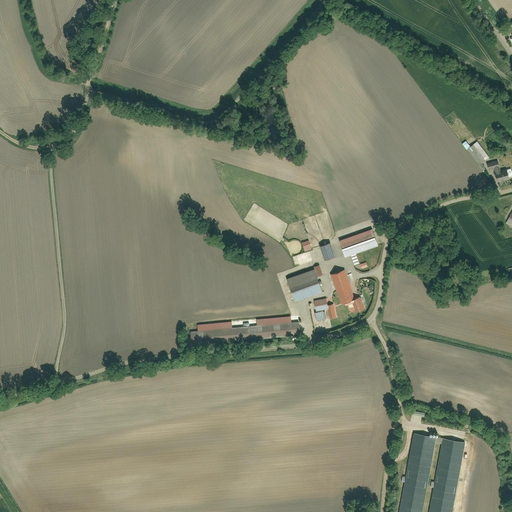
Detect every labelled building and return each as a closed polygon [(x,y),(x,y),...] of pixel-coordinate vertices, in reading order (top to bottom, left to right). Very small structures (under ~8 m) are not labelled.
[(472,146),(468,140),(463,144),(467,150),(472,146)] [(491,157),(478,141),(472,146),(467,150),(482,169),(486,165),(483,163),(491,157)] [(499,160),(488,163),(490,169),(495,168),(501,166),(499,160)] [(503,171),(496,173),(499,182),(511,178),(508,169),(503,171)] [(374,229),(342,240),(348,256),(352,255),(358,253),(380,245),(374,229)] [(333,242),(323,246),(327,259),(337,256),(333,242)] [(305,251),(313,249),(311,243),(304,245),(305,251)] [(358,253),(352,255),(355,265),(361,263),(358,253)] [(324,274),(321,265),(316,267),(316,269),(319,276),(324,274)] [(316,269),(288,279),(296,301),(324,292),(319,276),(316,269)] [(346,269),(332,274),(343,303),(349,301),(356,299),(346,269)] [(357,311),(366,308),(362,297),(356,299),(349,301),(352,310),(357,309),(357,311)] [(328,298),(316,301),(318,311),(330,308),(329,305),(328,298)] [(332,317),(338,316),(335,304),(329,305),(330,308),(332,317)] [(325,310),(317,312),(318,320),(327,318),(325,310)] [(299,321),(191,331),(193,344),(301,334),(299,321)] [(420,511),(434,436),(412,433),(398,511),(420,511)] [(451,511),(463,442),(442,438),(429,511),(451,511)]
